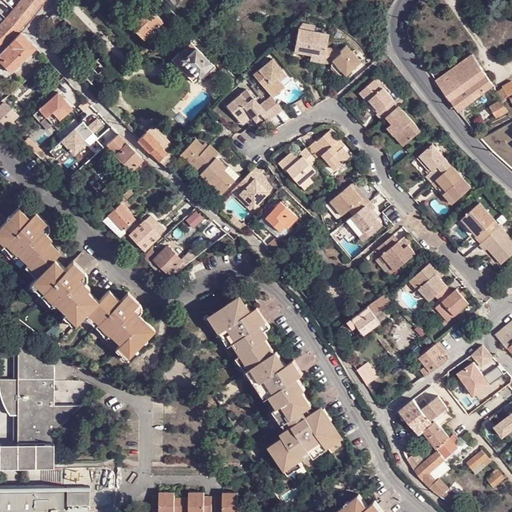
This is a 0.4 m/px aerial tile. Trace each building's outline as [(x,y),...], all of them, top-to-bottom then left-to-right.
[(0,53),(21,32),(49,0),(22,0),(0,24),(0,53)] [(129,23),(144,39),(163,20),(148,5),(129,23)] [(180,19),(170,9),(165,14),(175,24),(180,19)] [(49,19),(59,29),(67,22),(57,11),(49,19)] [(167,32),(174,25),(171,21),(164,28),(167,32)] [(327,47),(330,33),(299,28),(295,51),(312,54),(312,51),(326,54),(327,47)] [(22,33),(21,32),(0,53),(0,61),(10,72),(36,48),(22,33)] [(144,50),(140,53),(143,56),(157,41),(154,38),(143,49),(144,50)] [(179,53),(185,58),(196,48),(191,42),(179,53)] [(325,62),(324,62),(332,63),(333,60),(346,74),(361,61),(346,44),(341,49),(339,48),(327,47),(326,54),(325,62)] [(101,56),(90,45),(86,49),(97,60),(101,56)] [(185,58),(183,60),(199,77),(212,64),(196,48),(185,58)] [(312,51),(312,54),(311,59),(325,62),(326,54),(312,51)] [(453,100),(488,75),(474,54),(437,80),(453,100)] [(112,75),(116,72),(101,56),(97,60),(112,75)] [(273,98),(285,87),(278,78),(284,72),(273,59),(254,75),(271,95),(273,98)] [(97,60),(82,74),(98,90),(113,76),(112,75),(97,60)] [(199,77),(183,60),(177,66),(193,82),(199,77)] [(342,76),(346,74),(333,60),(332,63),(331,66),(342,76)] [(232,86),(238,80),(225,66),(219,72),(232,86)] [(453,100),(460,111),(495,84),(488,75),(453,100)] [(377,115),(383,122),(386,119),(399,107),(376,81),(360,94),(369,104),(371,102),(380,113),(377,115)] [(276,114),(265,100),(259,105),(245,89),(226,106),(238,121),(248,113),(251,116),(256,121),(261,116),(266,122),(276,114)] [(72,107),(58,92),(34,114),(41,121),(47,116),(54,124),(72,107)] [(104,93),(99,98),(103,103),(109,98),(104,93)] [(273,98),(271,95),(265,100),(276,114),(282,109),(273,98)] [(109,98),(103,103),(114,114),(120,109),(109,98)] [(497,117),(498,118),(510,112),(502,100),(491,107),(495,113),(497,117)] [(0,105),(0,119),(6,125),(18,115),(4,102),(0,105)] [(421,132),(399,107),(386,119),(393,125),(399,133),(395,137),(404,148),(421,132)] [(248,113),(238,121),(242,124),(251,116),(248,113)] [(489,121),(497,117),(495,113),(487,117),(489,121)] [(116,131),(110,125),(105,132),(110,137),(116,131)] [(148,132),(164,148),(171,142),(154,125),(148,132)] [(388,129),(395,137),(399,133),(393,125),(388,129)] [(307,148),(317,160),(323,155),(335,169),(351,156),(342,146),(338,142),(340,140),(330,130),(317,142),(316,141),(307,148)] [(160,161),(168,152),(164,148),(148,132),(139,140),(160,161)] [(106,143),(117,154),(128,143),(118,133),(106,143)] [(217,158),(220,154),(210,145),(206,149),(196,139),(181,155),(191,165),(192,164),(202,173),(217,158)] [(131,168),(143,158),(128,143),(117,154),(131,168)] [(434,184),(453,166),(434,145),(419,159),(432,173),(427,177),(434,184)] [(312,165),(317,160),(307,148),(301,153),(304,157),(300,160),(293,152),(279,164),(287,172),(289,171),(301,184),(311,176),(317,171),(312,165)] [(202,173),(201,174),(222,194),(235,180),(225,170),(227,168),(217,158),(202,173)] [(54,171),(72,188),(78,181),(61,164),(54,171)] [(225,170),(235,180),(240,176),(229,165),(227,168),(225,170)] [(473,188),(453,166),(434,184),(439,190),(440,189),(444,186),(449,192),(458,202),(473,188)] [(264,186),(269,180),(256,168),(253,170),(259,176),(260,175),(265,180),(262,184),(264,186)] [(241,194),(255,208),(275,186),(269,180),(264,186),(262,184),(265,180),(260,175),(259,176),(253,170),(237,187),(243,192),(241,194)] [(130,180),(133,184),(141,178),(137,174),(130,180)] [(315,180),(311,176),(301,184),(305,189),(315,180)] [(355,216),(371,202),(366,196),(363,199),(357,191),(360,189),(355,183),(332,202),(344,216),(350,211),(355,216)] [(445,195),(449,192),(444,186),(440,189),(445,195)] [(130,187),(122,194),(127,199),(134,192),(130,187)] [(237,187),(231,193),(251,212),(255,208),(241,194),(243,192),(237,187)] [(363,199),(366,196),(360,189),(357,191),(363,199)] [(449,192),(445,195),(454,205),(458,202),(449,192)] [(184,220),(198,207),(189,199),(176,211),(184,220)] [(295,215),(278,200),(264,216),(278,229),(283,224),(286,226),(295,215)] [(122,228),(134,218),(120,202),(108,213),(110,215),(122,228)] [(340,219),(344,216),(332,202),(328,205),(340,219)] [(376,208),(371,202),(355,216),(348,221),(365,242),(384,226),(377,218),(372,212),(374,210),(376,208)] [(482,244),(501,227),(481,203),(463,218),(478,235),(476,238),(482,244)] [(0,213),(0,243),(3,246),(5,244),(15,257),(17,254),(27,265),(25,268),(35,280),(29,285),(49,307),(52,304),(62,315),(58,319),(70,330),(82,319),(104,339),(108,336),(119,347),(113,353),(123,362),(152,334),(132,313),(138,306),(127,294),(117,302),(107,293),(96,303),(84,292),(87,289),(76,278),(82,273),(71,263),(63,270),(53,260),(59,254),(49,243),(52,240),(42,230),(47,224),(36,212),(30,217),(21,208),(7,221),(0,213)] [(105,220),(121,236),(126,231),(122,228),(110,215),(105,220)] [(121,236),(124,239),(130,235),(144,221),(141,218),(137,221),(126,231),(121,236)] [(122,228),(126,231),(137,221),(134,218),(122,228)] [(478,235),(463,218),(461,221),(476,238),(478,235)] [(130,235),(133,238),(144,250),(159,235),(145,220),(144,221),(130,235)] [(511,255),(511,238),(501,227),(482,244),(480,246),(485,251),(488,249),(502,265),(511,255)] [(124,239),(128,243),(133,238),(130,235),(124,239)] [(394,236),(379,249),(384,255),(381,258),(394,274),(417,255),(409,246),(403,239),(399,242),(394,236)] [(268,247),(272,251),(284,241),(281,237),(268,247)] [(406,237),(403,239),(409,246),(412,243),(406,237)] [(174,268),(182,260),(168,246),(154,260),(168,274),(174,268)] [(142,257),(146,260),(153,253),(150,250),(142,257)] [(394,274),(381,258),(376,262),(389,278),(394,274)] [(178,270),(187,264),(182,260),(174,268),(177,271),(178,270)] [(420,288),(431,301),(437,296),(448,286),(440,277),(436,273),(438,272),(430,262),(410,280),(418,289),(420,288)] [(448,286),(437,296),(442,302),(436,307),(449,321),(470,303),(457,289),(453,292),(448,286)] [(289,488),(347,443),(337,428),(341,424),(330,411),(325,414),(322,411),(313,418),(307,411),(314,406),(306,395),(310,393),(301,379),(305,376),(295,363),(288,367),(276,356),(277,354),(269,345),(272,341),(263,329),(269,325),(257,310),(254,313),(249,307),(246,310),(232,290),(224,297),(230,305),(224,309),(226,313),(207,327),(227,354),(231,349),(239,359),(233,364),(246,380),(248,378),(266,401),(269,398),(279,410),(272,416),(284,429),(287,428),(291,433),(279,442),(281,445),(266,457),(289,488)] [(369,307),(352,318),(364,334),(381,322),(369,307)] [(511,326),(509,324),(495,335),(503,344),(508,349),(511,345),(511,326)] [(22,410),(21,436),(58,435),(58,424),(84,397),(57,398),(57,357),(18,335),(18,371),(0,371),(0,374),(12,410),(22,410)] [(422,370),(426,375),(431,371),(447,360),(443,356),(446,353),(440,347),(437,344),(437,343),(419,357),(427,366),(422,370)] [(493,358),(483,346),(471,355),(480,366),(486,361),(488,362),(493,358)] [(367,385),(378,377),(369,362),(357,370),(367,385)] [(485,375),(474,362),(459,374),(477,395),(505,372),(499,364),(485,375)] [(367,385),(372,392),(383,384),(378,377),(367,385)] [(425,401),(418,406),(431,421),(448,407),(439,397),(429,406),(425,401)] [(414,401),(400,412),(420,435),(423,432),(433,423),(431,421),(418,406),(414,401)] [(423,432),(438,449),(450,439),(436,421),(433,423),(423,432)] [(511,437),(511,423),(500,434),(508,442),(511,437)] [(21,436),(0,436),(0,461),(58,459),(58,435),(21,436)] [(408,436),(400,444),(403,450),(413,441),(408,436)] [(457,448),(450,439),(438,449),(425,462),(414,471),(424,484),(440,497),(444,493),(434,483),(428,477),(457,448)] [(457,448),(428,477),(434,483),(463,454),(457,448)] [(484,451),(468,465),(469,465),(473,471),(489,459),(484,451)] [(419,454),(409,462),(414,471),(425,462),(419,454)] [(462,487),(476,473),(473,471),(469,465),(452,480),(453,481),(446,487),(456,494),(464,488),(462,487)] [(97,497),(95,478),(0,480),(0,511),(67,511),(68,497),(97,497)] [(497,479),(490,484),(496,492),(508,482),(504,479),(500,482),(497,479)] [(158,486),(160,504),(165,504),(166,509),(174,508),(175,503),(201,503),(201,508),(210,509),(211,503),(218,504),(217,485),(206,485),(205,480),(195,481),(194,487),(181,487),(181,480),(169,481),(168,486),(158,486)] [(223,484),(223,503),(230,503),(232,507),(236,507),(236,503),(251,503),(250,487),(245,486),(244,480),(232,481),(231,485),(223,484)] [(453,495),(446,503),(457,511),(475,511),(477,511),(465,500),(462,503),(453,495)] [(370,511),(363,502),(349,511),(381,511),(378,508),(372,511),(370,511)]
